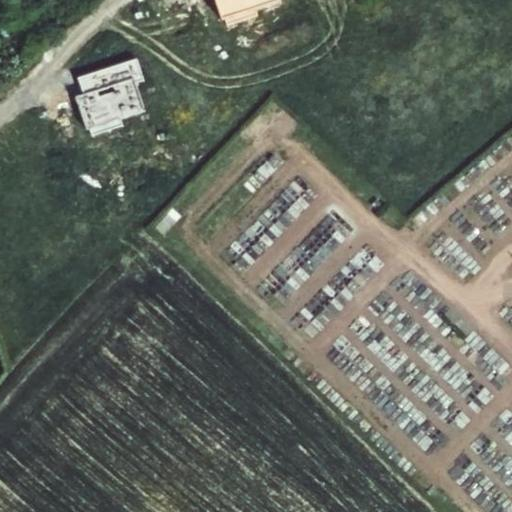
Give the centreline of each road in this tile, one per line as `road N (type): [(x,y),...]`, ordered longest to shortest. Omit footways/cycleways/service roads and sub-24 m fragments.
road 1 (track): [(472,511),(186,237),(187,222),(267,138),(451,288)]
road 2 (track): [(307,353),(436,220),(511,156)]
road 3 (track): [(276,322),(376,223)]
road 4 (track): [(237,286),(332,191)]
road 5 (track): [(204,254),(296,161)]
